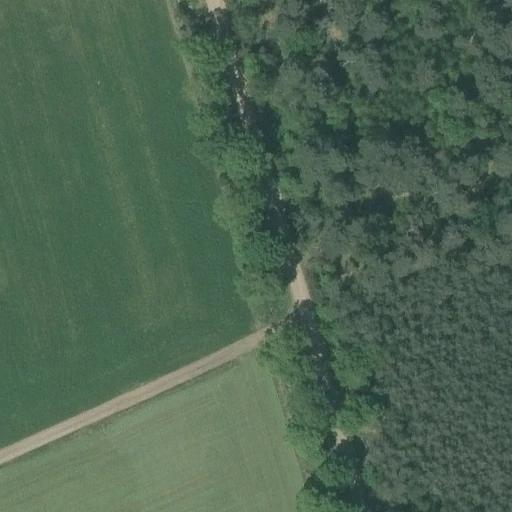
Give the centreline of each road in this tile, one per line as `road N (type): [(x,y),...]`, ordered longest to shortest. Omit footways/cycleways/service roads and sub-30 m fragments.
road 1 (track): [(215,0),(359,511)]
road 2 (track): [(305,321),(0,456)]
